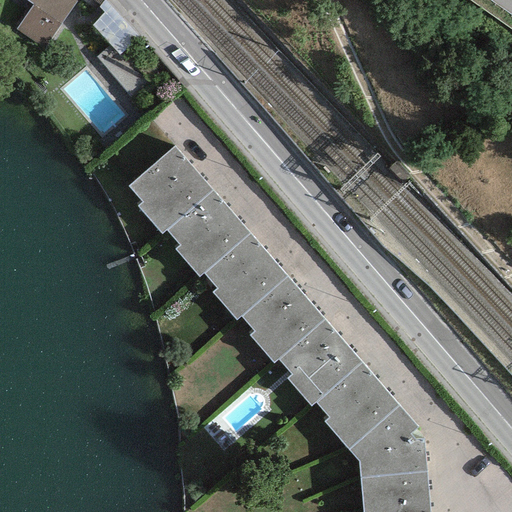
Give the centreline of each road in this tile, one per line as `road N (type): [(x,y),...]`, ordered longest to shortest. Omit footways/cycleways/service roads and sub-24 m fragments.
road 1 (primary): [(511,432),(139,0)]
road 2 (track): [(321,0),(392,151),(511,284)]
